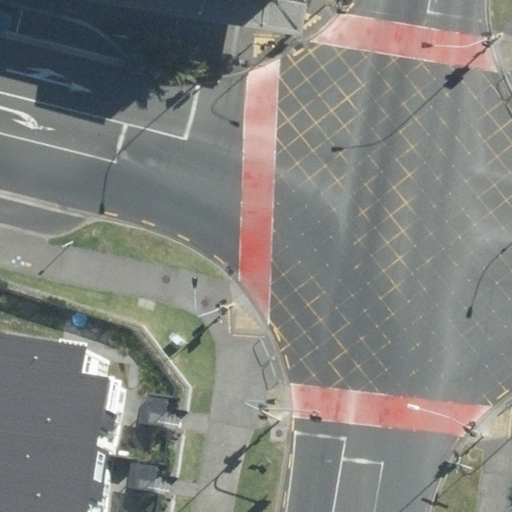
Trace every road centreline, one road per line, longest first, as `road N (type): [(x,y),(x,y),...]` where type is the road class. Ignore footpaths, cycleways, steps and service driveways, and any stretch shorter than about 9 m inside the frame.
road 1 (tertiary): [(0,116),(389,209)]
road 2 (secondary): [(339,511),(389,209)]
road 3 (secondary): [(389,209),(426,0)]
road 4 (residential): [(511,240),(389,209)]
